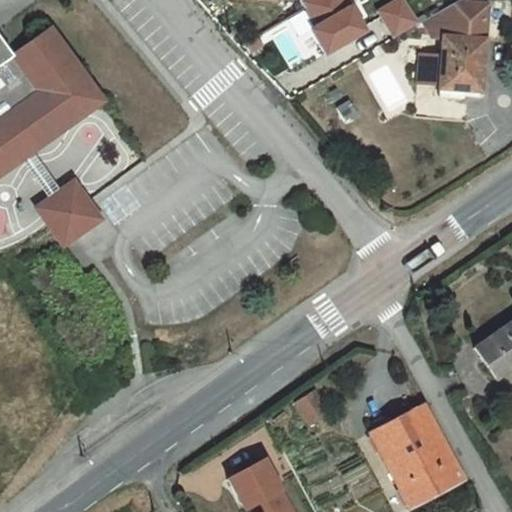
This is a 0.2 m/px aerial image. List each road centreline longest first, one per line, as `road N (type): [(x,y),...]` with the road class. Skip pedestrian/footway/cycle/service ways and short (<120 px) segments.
road 1 (secondary): [(374,283),(60,511)]
road 2 (unclassified): [(168,0),(396,268)]
road 3 (residential): [(374,283),(500,511)]
road 4 (secondary): [(511,188),(396,268)]
